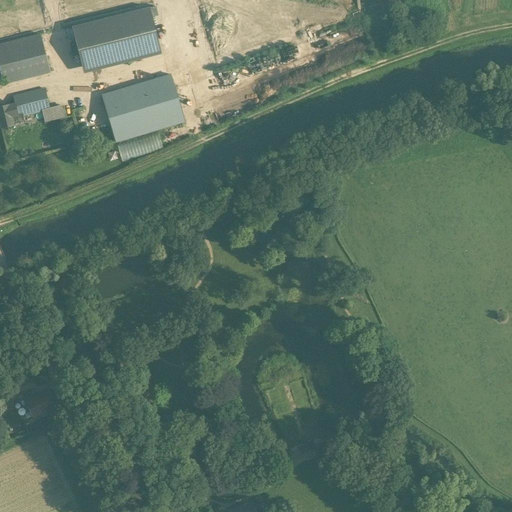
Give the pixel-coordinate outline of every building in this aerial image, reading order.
[(77,0),(80,12),(132,0),(77,0)] [(161,54),(153,17),(158,16),(156,7),(142,10),(72,27),(83,74),(161,54)] [(164,16),(163,48),(194,49),(196,17),(164,16)] [(41,33),(0,43),(0,68),(3,83),(51,71),(41,33)] [(116,143),(185,122),(171,74),(101,95),(116,143)] [(0,107),(0,123),(1,129),(20,124),(19,117),(50,109),(45,89),(13,97),(15,104),(9,105),(0,107)] [(117,143),(122,161),(164,148),(159,133),(151,136),(150,133),(117,143)] [(25,399),(26,402),(25,402),(33,418),(52,409),(44,393),(34,398),(33,396),(25,399)]
